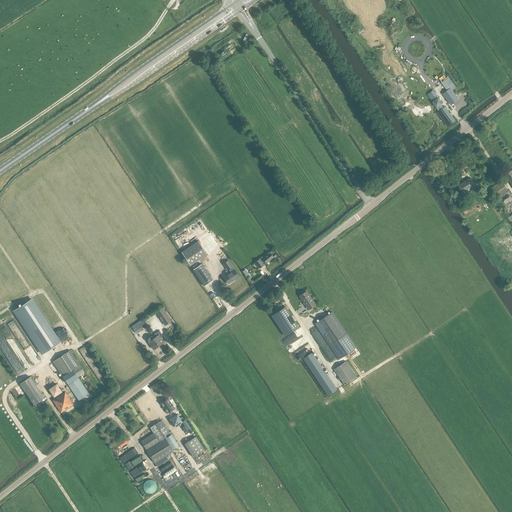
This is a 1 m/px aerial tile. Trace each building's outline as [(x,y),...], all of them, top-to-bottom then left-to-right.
[(449,76),(447,78),(454,88),(456,87),(449,76)] [(451,89),(444,94),(451,104),(458,99),(451,89)] [(435,93),(429,97),(433,101),(438,97),(435,93)] [(438,98),(432,102),(437,108),(442,103),(438,98)] [(431,115),(437,110),(432,104),(426,109),(431,115)] [(455,121),(445,108),(438,113),(448,126),(455,121)] [(463,192),(475,185),(471,178),(459,185),(463,192)] [(508,213),(511,210),(511,197),(508,192),(509,192),(502,181),(490,189),(497,200),(499,198),(508,213)] [(190,265),(207,254),(198,241),(181,252),(190,265)] [(274,258),(277,256),(274,253),(273,253),(272,251),(262,258),(262,257),(260,259),(260,260),(257,263),(260,268),(264,264),(263,263),(265,261),(266,262),(273,257),(274,258)] [(239,276),(234,269),(228,260),(223,264),(227,270),(228,270),(230,272),(223,276),(228,284),(239,276)] [(204,286),(212,280),(201,264),(193,269),(204,286)] [(307,291),(300,295),(309,309),(316,305),(307,291)] [(60,342),(31,299),(14,310),(42,354),(60,342)] [(298,327),(285,307),(272,315),(271,316),(284,335),(285,336),(298,327)] [(156,312),(165,325),(171,321),(162,308),(156,312)] [(332,312),(315,323),(330,346),(339,359),(345,356),(356,348),(347,334),(332,312)] [(137,333),(147,326),(143,321),(133,328),(137,333)] [(30,347),(17,324),(11,327),(15,334),(18,333),(21,337),(19,339),(24,347),(26,346),(28,348),(30,347)] [(153,338),(158,345),(163,341),(159,336),(162,335),(159,331),(155,333),(157,335),(153,338)] [(152,336),(146,339),(153,349),(158,346),(158,345),(153,338),(152,336)] [(329,359),(334,355),(323,336),(317,340),(329,359)] [(84,373),(79,365),(70,351),(53,362),(79,400),(89,394),(78,377),(84,373)] [(328,395),(336,390),(312,352),(303,358),(328,395)] [(356,377),(346,361),(333,369),(344,385),(356,377)] [(34,404),(44,397),(30,377),(20,383),(34,404)] [(54,396),(61,391),(56,384),(49,389),(54,396)] [(61,412),(73,404),(65,392),(53,400),(61,412)] [(161,403),(167,413),(174,408),(168,398),(161,403)] [(170,418),(174,425),(182,420),(178,413),(170,418)] [(186,419),(183,421),(185,425),(183,427),(186,432),(192,428),(186,419)] [(141,441),(146,449),(154,463),(173,451),(172,450),(179,445),(170,431),(169,432),(161,420),(150,427),(153,433),(141,441)] [(184,443),(193,457),(204,450),(195,436),(184,443)] [(127,464),(129,467),(138,462),(137,459),(127,464)] [(148,469),(146,464),(131,471),(133,476),(148,469)] [(165,479),(177,471),(174,466),(162,474),(165,479)] [(143,484),(143,485),(143,487),(143,488),(143,489),(144,490),(145,491),(146,492),(147,492),(148,493),(150,493),(151,492),(152,492),(153,492),(154,491),(155,490),(156,489),(156,488),(157,487),(157,485),(156,484),(156,483),(155,482),(154,481),(153,480),(152,480),(151,479),(150,479),(148,479),(147,480),(146,480),(145,481),(144,482),(143,483),(143,484)]
